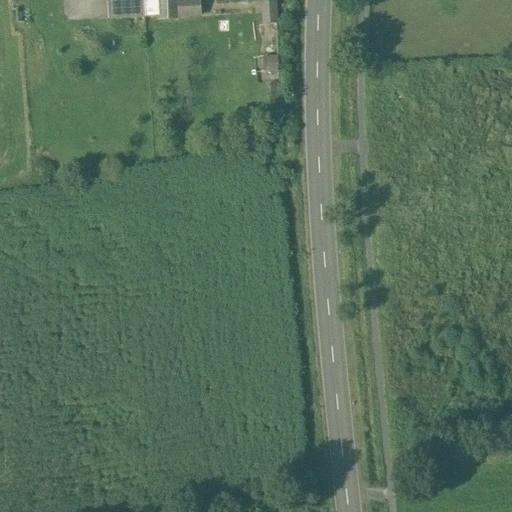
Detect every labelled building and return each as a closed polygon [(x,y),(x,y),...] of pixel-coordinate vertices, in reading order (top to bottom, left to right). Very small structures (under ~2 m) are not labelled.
[(107,0),(109,18),(144,16),(143,0),(107,0)] [(173,0),(156,0),(157,19),(174,18),(173,0)] [(198,0),(178,0),(179,15),(200,14),(198,0)] [(275,2),(263,3),(264,21),(276,20),(275,2)] [(277,56),(266,56),(266,70),(278,69),(277,56)]
